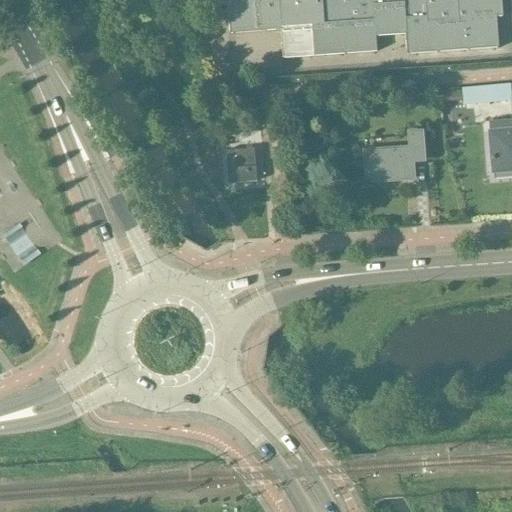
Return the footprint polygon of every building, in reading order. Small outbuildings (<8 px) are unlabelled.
[(377,52),(376,38),(406,36),(407,56),(499,49),(497,19),(503,18),(501,0),(216,0),(217,5),(228,4),(230,34),(281,31),(283,59),(377,52)] [(511,99),(511,84),(486,87),(487,104),(511,101),(511,99)] [(466,101),(465,90),(441,91),(442,103),(466,101)] [(424,95),(419,102),(427,107),(432,100),(424,95)] [(493,173),(511,171),(511,130),(490,132),(493,173)] [(411,161),(423,161),(421,133),(408,134),(410,148),(364,152),(366,183),(413,179),(411,161)] [(229,185),(239,184),(238,169),(239,169),(237,152),(227,153),(229,185)] [(238,169),(239,184),(257,182),(256,167),(239,169),(238,169)]
